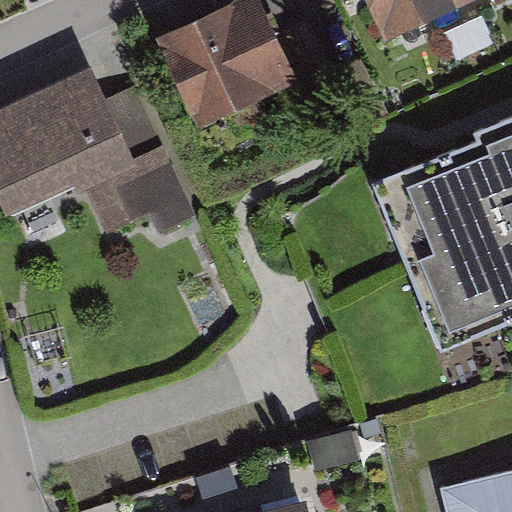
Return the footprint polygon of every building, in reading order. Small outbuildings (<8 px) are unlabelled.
[(264,0),(245,0),(165,34),(204,124),(300,82),(264,0)] [(369,0),(386,35),(458,0),(369,0)] [(91,67),(0,106),(0,190),(12,216),(87,183),(111,237),(152,219),(161,241),(200,223),(165,144),(132,159),(91,67)] [(484,142),(379,182),(440,342),(511,313),(511,111),(478,124),(484,142)] [(511,511),(511,465),(440,484),(446,511),(511,511)] [(313,511),(307,487),(226,507),(227,511),(313,511)]
